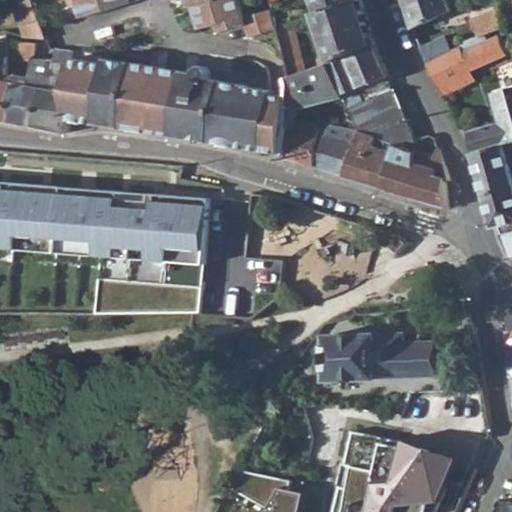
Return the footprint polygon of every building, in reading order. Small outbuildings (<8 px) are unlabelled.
[(31,0),(15,6),(26,37),(48,39),(34,0),(31,0)] [(64,0),(67,8),(76,5),(80,17),(135,1),(134,0),(64,0)] [(206,0),(196,3),(200,19),(221,14),(223,22),(246,15),(241,0),(206,0)] [(317,13),(359,0),(314,0),(314,1),(283,12),(283,16),(277,18),(280,24),(294,20),(317,13)] [(329,62),(376,44),(361,0),(359,0),(317,13),(330,53),(316,58),(318,66),(329,62)] [(402,0),(404,6),(406,6),(413,28),(451,10),(447,0),(402,0)] [(274,6),(246,15),(250,28),(277,18),(274,6)] [(500,7),(472,18),(480,37),(507,26),(500,7)] [(294,20),(280,24),(285,41),(285,79),(302,72),(294,20)] [(429,58),(455,49),(449,34),(424,43),(429,58)] [(500,36),(464,51),(472,69),(508,54),(500,36)] [(13,59),(32,61),(38,62),(38,59),(38,44),(13,42),(13,59)] [(344,95),(349,109),(362,103),(356,88),(390,78),(376,44),(329,62),(344,95)] [(102,54),(74,51),(72,63),(67,94),(68,110),(69,118),(181,136),(287,154),(286,133),(286,125),(285,86),(270,84),(271,80),(247,77),(247,75),(206,69),(208,63),(203,57),(198,56),(196,57),(191,58),(190,63),(104,47),(102,54)] [(62,49),(60,60),(72,63),(74,51),(62,49)] [(30,78),(54,79),(60,60),(38,59),(38,62),(32,61),(30,78)] [(316,106),(344,95),(329,62),(318,66),(309,70),(316,106)] [(302,72),(285,79),(285,86),(286,125),(297,125),(300,112),(316,106),(309,70),(302,72)] [(5,82),(0,81),(0,117),(8,119),(15,78),(15,77),(3,75),(5,82)] [(15,78),(8,119),(34,125),(44,92),(28,90),(30,81),(15,78)] [(44,92),(34,125),(70,131),(69,118),(68,110),(67,94),(52,92),(54,79),(30,78),(30,81),(28,90),(44,92)] [(511,143),(511,87),(496,91),(504,123),(471,132),(476,153),(511,143)] [(355,142),(346,176),(449,207),(446,179),(451,178),(437,148),(411,147),(411,149),(400,149),(401,144),(415,138),(394,89),(362,103),(349,109),(351,113),(358,129),(355,142)] [(346,116),(342,125),(358,129),(351,113),(346,116)] [(332,123),(327,135),(355,142),(358,129),(342,125),(332,123)] [(297,125),(286,125),(286,133),(296,133),(297,125)] [(286,133),(287,154),(287,158),(313,165),(318,133),(318,126),(303,126),(302,133),(296,133),(286,133)] [(324,136),(320,167),(346,176),(355,142),(327,135),(324,136)] [(511,143),(476,153),(497,228),(501,226),(511,249),(511,143)] [(0,247),(104,256),(99,312),(196,312),(203,313),(213,198),(151,193),(150,200),(121,198),(122,191),(2,181),(1,188),(0,188),(0,247)] [(406,332),(328,335),(331,379),(441,375),(439,340),(441,338),(440,330),(419,331),(420,338),(407,339),(406,332)] [(436,511),(460,457),(404,439),(403,446),(383,442),(384,437),(352,431),(345,464),(346,465),(342,487),(340,486),(335,511),(436,511)] [(290,479),(240,469),(231,487),(267,507),(266,511),(300,511),(305,491),(288,488),(290,479)] [(98,490),(101,492),(105,491),(107,487),(106,483),(102,481),(98,483),(97,486),(98,490)] [(511,511),(511,498),(508,497),(502,511),(511,511)]
